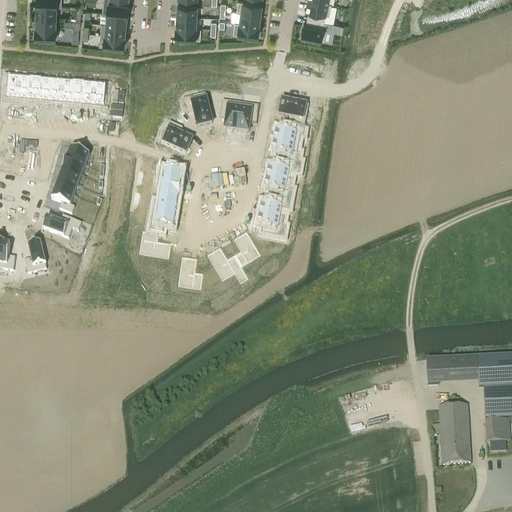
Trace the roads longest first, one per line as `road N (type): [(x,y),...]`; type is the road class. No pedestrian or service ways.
road 1 (track): [(430,511),(409,328),(417,252),(447,225),(511,202)]
road 2 (residential): [(255,149),(242,220),(195,244),(186,244),(192,166)]
road 3 (residential): [(269,96),(315,98),(366,73),(391,0)]
road 4 (residential): [(192,166),(117,142),(55,134)]
road 5 (residential): [(0,225),(31,224),(55,134)]
